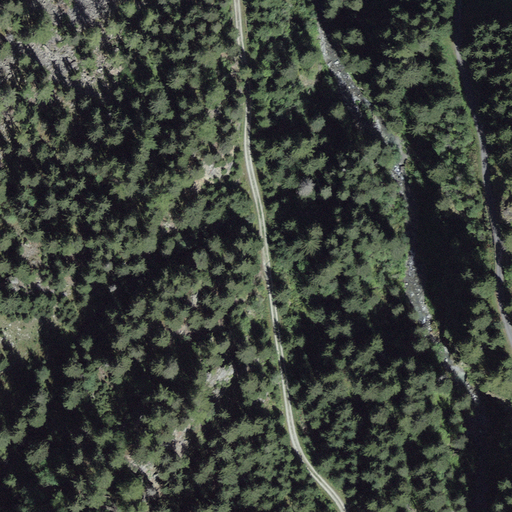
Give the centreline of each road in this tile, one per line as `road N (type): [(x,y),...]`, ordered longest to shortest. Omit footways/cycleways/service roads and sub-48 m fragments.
road 1 (track): [(243,0),(247,154),(289,431),(343,511)]
road 2 (unclassified): [(511,336),(500,303),(458,0)]
